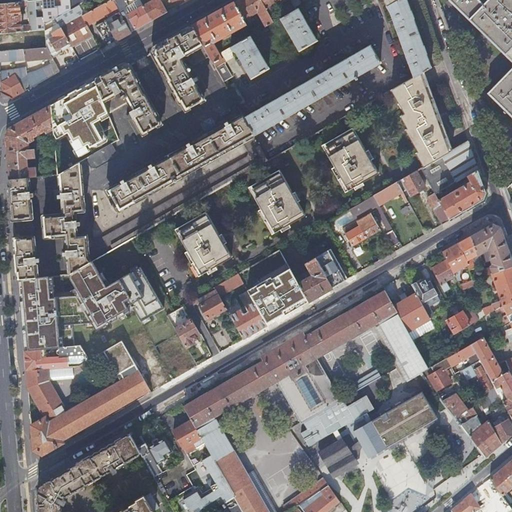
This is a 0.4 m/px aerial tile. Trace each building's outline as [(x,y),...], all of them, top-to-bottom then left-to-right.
[(69,0),(42,0),(44,23),(55,17),(71,9),(69,0)] [(69,0),(71,9),(80,4),(86,1),(85,0),(69,0)] [(85,14),(82,16),(87,24),(107,13),(115,9),(118,14),(121,13),(113,0),(109,0),(103,4),(91,10),(85,14)] [(113,0),(121,13),(131,32),(151,20),(143,5),(140,0),(134,0),(127,5),(124,0),(113,0)] [(151,0),(143,5),(151,20),(167,12),(161,1),(156,3),(154,0),(152,0),(151,0)] [(260,0),(239,0),(234,3),(243,20),(251,16),(250,14),(252,13),(251,13),(251,12),(251,11),(252,11),(252,10),(253,10),(254,9),(255,9),(255,10),(256,10),(266,27),(273,22),(260,0)] [(260,0),(273,22),(277,20),(280,18),(273,6),(284,0),(260,0)] [(409,67),(413,77),(425,71),(431,67),(407,0),(384,0),(386,6),(387,6),(391,16),(393,20),(388,22),(391,29),(395,27),(405,56),(401,58),(404,65),(406,64),(407,68),(409,67)] [(468,20),(483,5),(478,0),(448,0),(448,1),(452,4),(468,20)] [(511,0),(487,0),(483,5),(468,20),(489,40),(505,55),(511,47),(511,0)] [(0,32),(31,30),(31,24),(22,25),(21,18),(24,17),(24,15),(21,15),(20,6),(29,5),(29,1),(21,2),(2,3),(0,3),(0,32)] [(80,4),(85,14),(91,10),(86,1),(80,4)] [(234,3),(192,26),(209,56),(215,68),(220,65),(218,61),(221,59),(211,43),(245,24),(243,20),(234,3)] [(55,17),(61,27),(82,16),(85,14),(80,4),(71,9),(55,17)] [(288,14),(295,10),(292,5),(285,9),(288,14)] [(280,18),(277,20),(280,26),(284,25),(299,51),(317,41),(310,29),(313,27),(309,18),(305,21),(298,8),(295,10),(288,14),(280,18)] [(115,9),(107,13),(110,19),(118,14),(115,9)] [(118,14),(110,19),(106,21),(117,39),(131,32),(121,13),(118,14)] [(82,16),(61,27),(69,42),(72,47),(93,36),(87,24),(82,16)] [(209,56),(192,26),(153,48),(152,52),(162,69),(163,68),(169,80),(168,80),(180,103),(181,102),(185,110),(186,110),(188,114),(205,104),(203,100),(204,100),(196,87),(201,84),(199,81),(195,83),(192,77),(191,77),(186,69),(209,56)] [(53,36),(46,40),(46,47),(50,54),(56,51),(58,54),(67,50),(64,45),(69,42),(61,27),(51,33),(53,36)] [(268,68),(249,36),(230,47),(232,51),(236,52),(239,59),(236,61),(239,66),(243,65),(251,79),(268,68)] [(254,112),(243,118),(253,136),(354,79),(355,81),(358,80),(356,77),(381,64),(370,46),(356,54),(354,50),(348,54),(350,57),(324,72),(322,69),(315,73),(316,76),(293,90),(291,86),(283,91),(285,94),(261,108),(259,104),(252,109),(254,112)] [(50,54),(46,47),(22,49),(23,59),(24,60),(52,57),(50,54)] [(22,49),(10,50),(11,60),(23,59),(22,49)] [(10,50),(0,50),(0,60),(11,60),(10,50)] [(220,65),(215,68),(223,82),(232,77),(224,62),(220,65)] [(22,78),(18,80),(17,77),(24,73),(23,67),(0,71),(2,91),(13,97),(60,71),(56,63),(25,75),(22,77),(22,78)] [(130,66),(125,64),(95,80),(108,113),(129,102),(134,110),(125,115),(127,119),(132,116),(134,119),(145,138),(162,128),(156,116),(157,116),(145,93),(144,94),(138,82),(139,82),(130,66)] [(511,68),(488,93),(511,116),(511,68)] [(403,83),(394,89),(401,102),(399,103),(404,113),(403,115),(410,127),(407,129),(414,141),(412,142),(425,166),(453,150),(425,71),(413,77),(407,81),(403,83)] [(54,129),(54,133),(58,139),(69,132),(73,139),(71,140),(76,149),(79,147),(82,152),(104,140),(94,123),(102,119),(101,117),(108,113),(95,80),(52,105),(54,129)] [(6,134),(7,152),(29,150),(29,143),(35,140),(33,138),(45,131),(46,134),(54,129),(52,105),(9,129),(6,134)] [(119,156),(112,144),(59,174),(61,192),(60,192),(61,200),(62,200),(63,215),(43,216),(45,237),(51,237),(51,238),(55,238),(54,236),(65,236),(67,249),(60,250),(61,258),(68,257),(69,273),(66,273),(65,270),(41,273),(41,275),(37,276),(36,262),(40,262),(40,258),(36,258),(31,198),(34,197),(34,193),(30,193),(29,177),(10,179),(18,279),(68,275),(133,238),(267,161),(255,139),(253,136),(243,118),(242,116),(230,122),(231,123),(230,124),(228,120),(224,123),(225,126),(224,127),(223,126),(192,143),(193,145),(192,145),(190,142),(186,144),(187,148),(186,148),(185,147),(154,165),(154,166),(153,167),(152,163),(147,166),(149,169),(148,170),(147,168),(126,180),(127,181),(126,182),(124,178),(120,181),(121,184),(121,185),(120,184),(109,190),(120,210),(173,180),(175,182),(177,181),(176,179),(242,142),(248,153),(245,157),(244,154),(114,227),(116,230),(99,239),(93,240),(89,191),(83,192),(81,165),(87,161),(91,168),(96,169),(119,156)] [(323,142),(331,155),(328,157),(348,191),(378,174),(352,128),(328,142),(327,140),(323,142)] [(453,150),(425,166),(420,169),(423,174),(435,194),(467,176),(479,169),(468,141),(453,150)] [(7,152),(10,179),(29,177),(37,177),(36,165),(28,165),(28,158),(36,157),(35,149),(29,150),(7,152)] [(420,169),(397,182),(400,187),(404,185),(406,188),(402,190),(405,196),(410,194),(411,196),(420,191),(423,189),(425,188),(419,176),(423,174),(420,169)] [(487,192),(479,169),(467,176),(470,182),(439,200),(450,220),(484,200),(487,192)] [(250,184),(258,197),(255,199),(274,233),(305,216),(279,170),(255,184),(253,182),(250,184)] [(400,187),(397,182),(373,196),(379,206),(395,197),(400,194),(402,196),(405,203),(408,201),(406,199),(405,196),(402,190),(400,187)] [(442,224),(450,220),(439,200),(435,195),(428,199),(442,224)] [(379,206),(373,196),(350,209),(355,219),(369,210),(375,208),(390,235),(387,236),(393,246),(399,242),(379,206)] [(411,214),(410,211),(409,211),(407,207),(401,211),(403,215),(405,214),(407,216),(411,214)] [(369,210),(355,219),(357,222),(371,214),(369,210)] [(181,241),(200,275),(231,258),(205,212),(181,226),(180,224),(176,226),(183,239),(181,241)] [(371,214),(357,222),(366,238),(380,230),(371,214)] [(366,238),(357,222),(343,230),(352,246),(366,238)] [(492,224),(470,236),(477,255),(488,248),(491,256),(490,257),(492,264),(491,267),(484,270),(486,275),(491,273),(511,265),(511,260),(499,226),(492,224)] [(470,236),(458,244),(467,261),(468,265),(469,269),(474,267),(472,262),(473,261),(472,258),(477,255),(470,236)] [(458,244),(443,252),(447,259),(453,270),(459,267),(460,269),(468,265),(467,261),(458,244)] [(285,260),(280,250),(256,264),(262,273),(285,260)] [(331,250),(315,258),(332,288),(347,280),(331,250)] [(315,258),(312,253),(303,258),(306,263),(306,264),(314,279),(312,280),(312,278),(309,278),(298,284),(309,302),(332,288),(315,258)] [(453,270),(447,259),(431,268),(444,292),(450,289),(446,281),(453,277),(455,280),(457,279),(453,270)] [(52,277),(18,279),(24,351),(40,350),(43,349),(56,348),(74,346),(72,325),(85,324),(96,323),(98,326),(100,329),(134,310),(141,322),(164,309),(140,267),(110,285),(107,287),(99,274),(92,262),(70,275),(70,279),(76,288),(80,296),(71,297),(54,298),(52,277)] [(262,273),(256,264),(239,274),(244,283),(262,273)] [(495,310),(511,300),(511,265),(491,273),(495,285),(493,285),(495,291),(497,290),(501,300),(491,304),(492,305),(482,309),(485,316),(495,310)] [(309,302),(298,284),(289,266),(282,270),(289,283),(292,282),(294,286),(282,293),(292,312),(309,302)] [(102,272),(99,274),(107,287),(110,285),(102,272)] [(473,281),(470,273),(460,276),(463,284),(473,281)] [(421,280),(412,285),(416,293),(421,302),(425,300),(429,298),(431,302),(438,299),(436,294),(429,282),(426,284),(425,281),(422,283),(421,280)] [(269,286),(266,281),(257,286),(255,295),(269,286)] [(269,286),(255,295),(262,308),(265,306),(268,311),(267,311),(274,322),(285,315),(269,286)] [(76,288),(70,292),(71,297),(80,296),(76,288)] [(215,294),(201,301),(203,304),(218,295),(214,288),(204,294),(206,297),(214,292),(215,294)] [(425,370),(429,368),(413,339),(394,306),(385,291),(305,338),(302,334),(273,350),(262,357),(264,361),(184,407),(191,421),(197,430),(216,420),(214,417),(276,381),(301,424),(341,400),(316,357),(378,321),(380,324),(410,378),(425,370)] [(403,300),(394,306),(413,339),(435,326),(432,321),(430,318),(421,302),(416,293),(406,298),(403,300)] [(208,320),(227,310),(218,295),(203,304),(200,306),(208,320)] [(191,301),(194,306),(201,301),(199,297),(191,301)] [(430,318),(434,316),(427,303),(426,303),(425,300),(421,302),(430,318)] [(509,321),(510,322),(511,320),(511,300),(495,310),(497,315),(505,310),(509,321)] [(230,316),(244,339),(268,326),(254,301),(245,307),(248,310),(248,311),(245,313),(243,313),(241,309),(230,316)] [(488,320),(497,315),(495,310),(485,316),(488,320)] [(447,320),(454,334),(470,325),(463,311),(447,320)] [(176,329),(186,348),(195,343),(194,342),(197,340),(196,337),(200,335),(191,320),(176,329)] [(471,344),(476,353),(480,360),(486,372),(492,382),(508,372),(511,369),(511,320),(510,322),(511,327),(511,357),(497,364),(483,337),(471,344)] [(410,378),(380,324),(373,328),(396,368),(403,382),(410,378)] [(148,333),(134,341),(155,379),(169,371),(148,333)] [(71,439),(77,436),(75,433),(149,391),(121,342),(105,352),(122,381),(67,413),(48,382),(48,377),(47,369),(26,371),(28,388),(45,418),(31,426),(33,451),(42,456),(63,443),(62,441),(69,437),(71,439)] [(446,358),(451,367),(469,357),(476,353),(471,344),(446,358)] [(72,368),(78,367),(77,346),(74,346),(56,348),(56,349),(54,350),(54,352),(55,354),(56,355),(56,359),(55,359),(55,358),(43,359),(41,359),(40,350),(24,351),(26,371),(47,369),(72,368)] [(77,346),(78,367),(89,361),(80,346),(77,346)] [(476,353),(469,357),(473,364),(480,360),(476,353)] [(470,366),(462,370),(466,377),(475,372),(479,378),(481,383),(486,392),(493,388),(485,373),(486,372),(480,360),(473,364),(470,366)] [(450,382),(445,373),(443,369),(441,366),(439,367),(440,370),(429,376),(436,390),(450,382)] [(47,369),(48,377),(72,375),(72,368),(47,369)] [(511,369),(508,372),(492,382),(495,388),(495,389),(496,391),(497,392),(498,393),(503,390),(508,399),(502,402),(511,420),(511,419),(511,369)] [(351,394),(380,377),(376,370),(347,387),(351,394)] [(386,445),(390,443),(414,429),(438,414),(421,384),(372,413),(368,415),(351,425),(352,427),(338,440),(335,435),(314,448),(331,478),(352,465),(343,449),(357,435),(369,455),(386,445)] [(488,396),(478,401),(483,410),(501,400),(498,393),(497,392),(488,396)] [(466,410),(455,394),(442,401),(449,410),(455,418),(466,410)] [(468,421),(477,416),(473,408),(467,412),(470,415),(466,417),(468,421)] [(467,412),(466,410),(455,418),(459,423),(460,425),(468,421),(466,417),(470,415),(467,412)] [(468,421),(460,425),(482,454),(485,457),(501,443),(493,428),(489,421),(483,426),(477,416),(468,421)] [(228,511),(269,511),(216,420),(197,430),(205,444),(210,453),(229,487),(230,489),(235,497),(227,502),(223,504),(228,511)] [(493,428),(501,443),(511,434),(511,428),(507,420),(493,428)] [(197,430),(191,421),(173,431),(187,454),(205,444),(197,430)] [(140,454),(152,475),(154,478),(162,473),(155,461),(148,448),(137,429),(129,434),(140,454)] [(37,494),(38,511),(60,511),(60,505),(64,497),(140,454),(129,434),(42,484),(37,494)] [(165,438),(158,442),(155,444),(148,448),(155,461),(172,451),(165,438)] [(221,492),(229,487),(210,453),(201,458),(221,492)] [(511,460),(490,479),(509,505),(511,503),(511,497),(507,491),(511,487),(511,460)] [(283,506),(287,511),(288,511),(299,505),(328,485),(327,483),(323,477),(283,506)] [(497,511),(511,511),(511,508),(509,505),(490,479),(480,487),(497,511)] [(299,505),(305,511),(325,511),(327,511),(340,501),(328,485),(299,505)] [(222,494),(227,502),(235,497),(230,489),(222,494)] [(197,504),(201,511),(210,511),(223,504),(215,492),(197,504)] [(153,511),(158,508),(150,493),(144,497),(143,495),(135,500),(136,502),(129,506),(128,509),(124,511),(120,510),(117,511),(153,511)] [(452,511),(473,511),(480,507),(471,495),(452,511)] [(327,511),(330,511),(341,504),(340,501),(327,511)]
